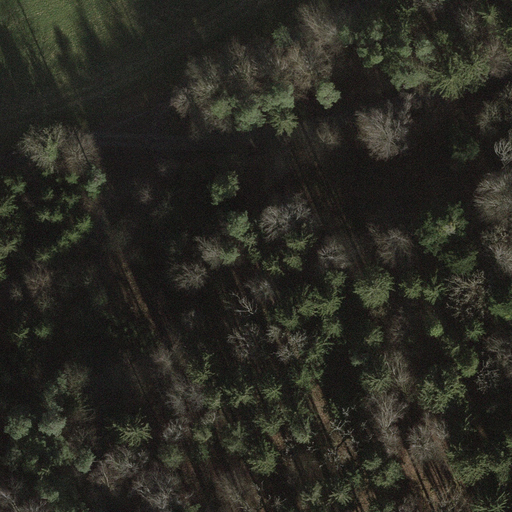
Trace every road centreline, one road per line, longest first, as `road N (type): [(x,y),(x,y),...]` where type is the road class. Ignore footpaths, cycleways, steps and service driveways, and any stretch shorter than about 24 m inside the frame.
road 1 (track): [(511,70),(211,139),(128,120),(0,165)]
road 2 (track): [(388,0),(128,120),(127,193),(0,299)]
